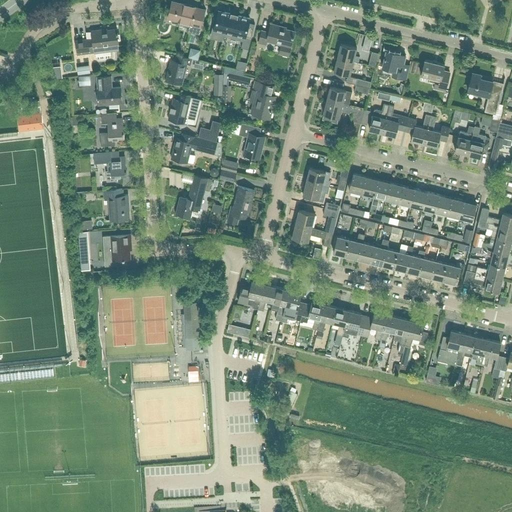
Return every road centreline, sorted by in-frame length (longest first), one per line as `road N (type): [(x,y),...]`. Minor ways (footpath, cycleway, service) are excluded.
road 1 (residential): [(236,253),(173,250),(153,233),(135,2)]
road 2 (residential): [(511,314),(261,257)]
road 3 (residential): [(511,185),(296,131)]
road 4 (residential): [(511,54),(323,10)]
road 5 (residential): [(135,2),(68,8),(0,66)]
road 6 (residential): [(261,257),(296,131)]
road 7 (residential): [(296,131),(323,10)]
